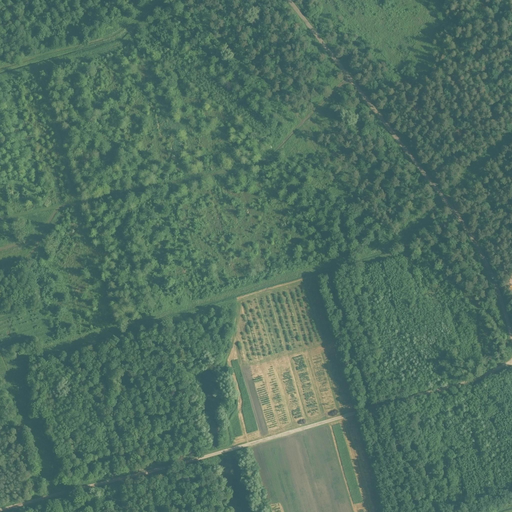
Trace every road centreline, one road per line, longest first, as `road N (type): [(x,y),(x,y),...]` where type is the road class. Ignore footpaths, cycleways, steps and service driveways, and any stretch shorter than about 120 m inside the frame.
road 1 (track): [(66,492),(384,406),(511,361)]
road 2 (track): [(348,77),(262,160),(66,204),(28,255),(0,267)]
road 3 (unclassified): [(511,337),(471,237),(288,0)]
